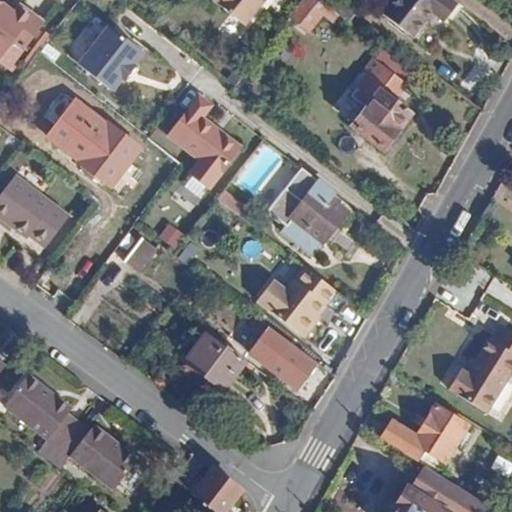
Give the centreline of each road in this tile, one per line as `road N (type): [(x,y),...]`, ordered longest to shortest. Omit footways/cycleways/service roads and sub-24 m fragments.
road 1 (residential): [(511,107),(286,503)]
road 2 (residential): [(286,503),(0,288)]
